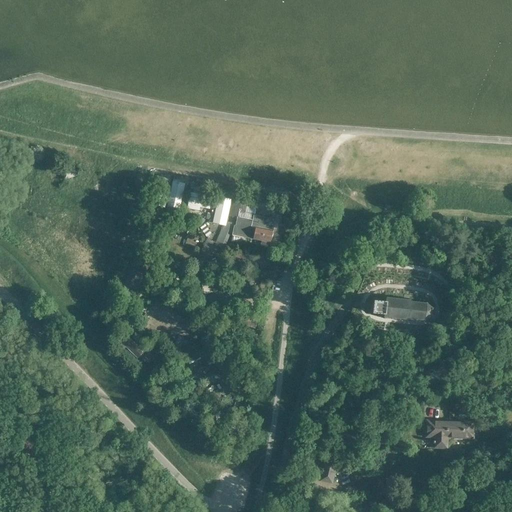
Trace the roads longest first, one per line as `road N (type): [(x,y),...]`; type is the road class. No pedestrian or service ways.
road 1 (unclassified): [(218,511),(0,297)]
road 2 (unclassified): [(254,511),(288,278)]
road 3 (track): [(288,278),(327,157),(350,131)]
